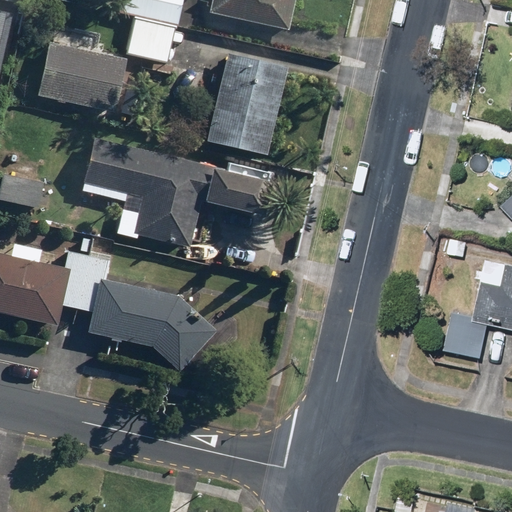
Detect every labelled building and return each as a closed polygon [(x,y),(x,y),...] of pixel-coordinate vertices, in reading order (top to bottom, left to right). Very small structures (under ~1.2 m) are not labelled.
[(131,15),(177,25),(183,0),(116,0),(114,11),(131,15)] [(217,0),(215,11),(293,28),(298,0),(217,0)] [(177,25),(131,15),(123,53),(169,64),(177,25)] [(127,59),(44,43),(33,98),(116,115),(127,59)] [(288,67),(226,53),(206,141),(267,156),(288,67)] [(80,183),(141,199),(136,215),(121,211),(116,231),(187,250),(199,205),(260,221),(272,176),(229,165),(226,174),(92,138),(80,183)] [(0,174),(0,199),(38,208),(44,185),(0,174)] [(511,193),(497,208),(511,223),(511,193)] [(0,254),(0,313),(56,328),(62,306),(92,313),(88,332),(147,346),(176,372),(212,332),(174,297),(104,282),(109,257),(67,248),(63,269),(37,263),(41,248),(13,243),(10,257),(0,254)] [(511,267),(479,260),(467,318),(450,314),(442,352),(479,360),(487,327),(511,332),(511,267)] [(459,511),(426,503),(423,511),(459,511)]
